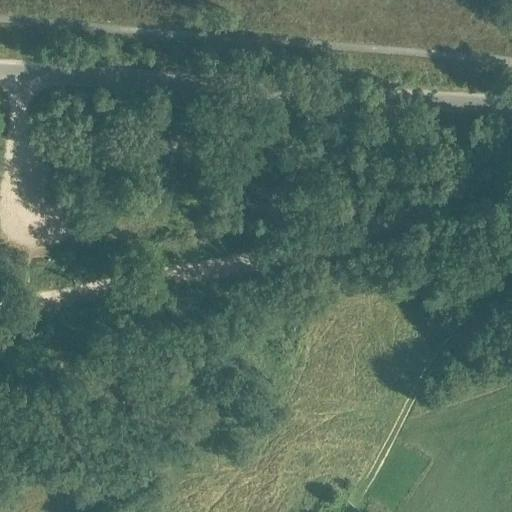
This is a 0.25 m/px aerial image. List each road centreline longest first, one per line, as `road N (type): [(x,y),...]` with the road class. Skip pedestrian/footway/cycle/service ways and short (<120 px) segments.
road 1 (track): [(0,322),(330,247),(511,170)]
road 2 (tertiary): [(511,108),(0,72)]
road 3 (track): [(15,73),(31,224)]
